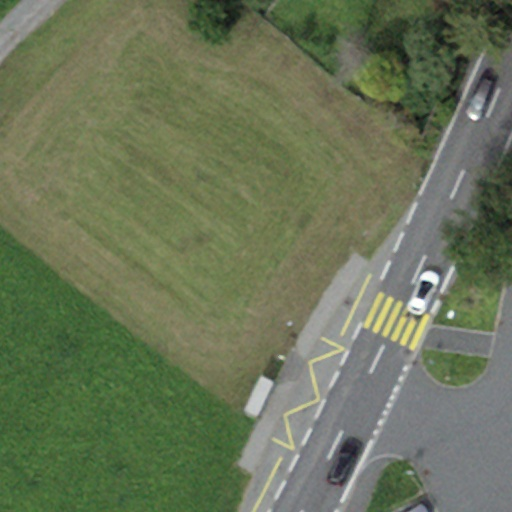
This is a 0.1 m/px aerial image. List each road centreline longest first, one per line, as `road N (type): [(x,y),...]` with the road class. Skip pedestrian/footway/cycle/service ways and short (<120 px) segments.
road 1 (primary): [(511,80),(357,402)]
road 2 (unclassified): [(357,402),(511,452)]
road 3 (primary): [(357,402),(304,511)]
